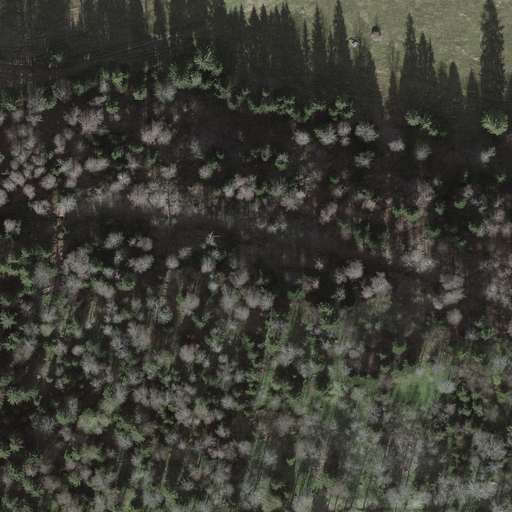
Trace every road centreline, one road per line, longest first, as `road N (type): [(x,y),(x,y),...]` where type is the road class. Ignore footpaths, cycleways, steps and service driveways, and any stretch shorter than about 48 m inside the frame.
road 1 (track): [(0,207),(61,214),(145,209),(310,240),(416,267),(511,310)]
road 2 (track): [(282,0),(265,12),(108,53),(59,63),(0,61)]
road 3 (track): [(259,511),(352,508),(511,477)]
